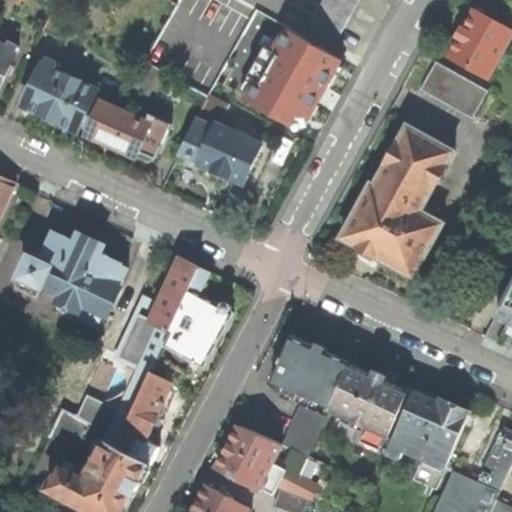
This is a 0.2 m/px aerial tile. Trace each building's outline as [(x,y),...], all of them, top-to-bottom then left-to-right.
[(75,0),(53,0),(58,3),(70,10),(75,0)] [(322,0),(303,35),(331,51),(358,0),(322,0)] [(57,35),(70,10),(58,3),(45,29),(57,35)] [(243,35),(342,91),(356,66),(331,51),(303,35),(257,10),(243,35)] [(511,32),(511,30),(475,10),(463,32),(451,53),(489,74),(511,32)] [(0,88),(21,45),(10,40),(8,45),(0,41),(0,88)] [(57,63),(47,58),(25,103),(47,114),(79,129),(99,88),(56,67),(57,63)] [(133,81),(160,98),(172,76),(145,60),(133,81)] [(474,118),(490,89),(438,60),(422,88),(474,118)] [(286,126),(298,105),(251,80),(253,77),(228,62),(209,95),(230,106),(238,93),(242,96),(240,100),(286,126)] [(147,123),(103,102),(90,131),(121,145),(138,154),(140,150),(156,158),(172,123),(151,113),(147,123)] [(184,154),(200,166),(218,124),(202,116),(184,154)] [(222,176),(251,188),(272,143),(220,120),(218,124),(200,166),(222,176)] [(423,209),(456,150),(409,124),(401,139),(400,139),(387,162),(387,164),(376,183),(373,181),(342,236),(357,244),(357,246),(368,252),(379,258),(380,257),(415,276),(445,221),(423,209)] [(7,180),(0,176),(0,221),(17,185),(7,180)] [(84,303),(107,314),(130,267),(100,253),(101,251),(95,248),(97,243),(92,240),(86,237),(83,243),(78,240),(76,242),(56,232),(42,261),(31,255),(22,275),(44,285),(45,282),(49,284),(48,287),(62,293),(59,299),(62,300),(58,309),(74,318),(78,309),(81,310),(84,303)] [(87,390),(76,414),(121,439),(151,373),(161,351),(165,344),(200,268),(191,263),(182,259),(153,320),(148,318),(110,401),(87,390)] [(211,272),(200,268),(165,344),(206,366),(236,311),(232,309),(233,306),(232,304),(228,301),(225,301),(223,304),(213,299),(201,292),(211,272)] [(511,285),(497,314),(511,322),(511,320),(511,285)] [(273,378),(332,405),(351,361),(322,348),(292,334),(273,378)] [(167,354),(161,351),(151,373),(174,383),(180,386),(186,372),(184,367),(177,366),(175,364),(170,358),(167,354)] [(374,372),(351,361),(332,405),(331,408),(375,428),(370,439),(385,445),(410,388),(387,378),(388,375),(382,372),(375,369),(374,372)] [(162,408),(174,383),(151,373),(121,439),(117,446),(151,464),(152,465),(161,447),(147,440),(162,408)] [(440,403),(414,391),(386,453),(401,460),(406,449),(424,457),(414,480),(438,490),(444,476),(441,474),(444,466),(446,467),(469,413),(452,405),(441,400),(440,403)] [(285,444),(310,456),(327,416),(301,406),(285,444)] [(48,488),(91,511),(124,511),(133,496),(135,495),(139,488),(143,481),(142,481),(151,464),(117,446),(121,439),(76,414),(65,408),(51,434),(78,449),(80,446),(96,455),(86,475),(62,463),(48,488)] [(260,487),(274,494),(288,470),(273,462),(283,443),(241,425),(230,445),(218,466),(259,488),(260,487)] [(490,511),(501,488),(511,463),(511,431),(503,428),(479,481),(455,471),(437,511),(490,511)] [(194,511),(251,511),(252,511),(247,508),(248,507),(208,485),(198,505),(194,511)] [(273,505),(291,511),(303,511),(309,498),(281,488),(273,505)] [(511,493),(501,488),(490,511),(511,511),(511,493)]
